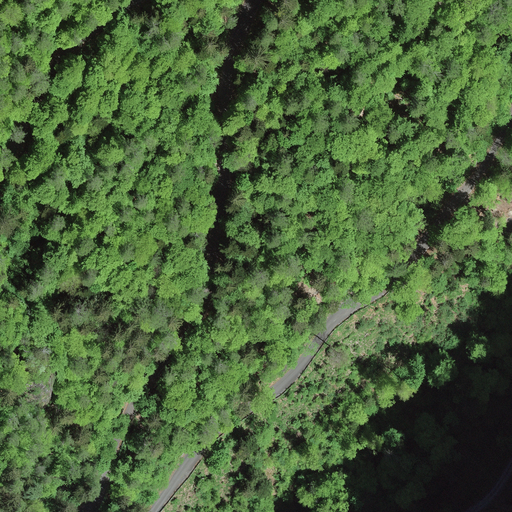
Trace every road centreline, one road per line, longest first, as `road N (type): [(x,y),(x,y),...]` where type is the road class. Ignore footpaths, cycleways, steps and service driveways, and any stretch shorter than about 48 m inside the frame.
road 1 (unclassified): [(87,511),(144,381),(182,340),(209,284),(231,61),(253,0)]
road 2 (unclassified): [(511,119),(414,257),(335,319),(291,377),(210,436),(152,511)]
road 3 (unclassified): [(137,0),(52,65),(0,181)]
